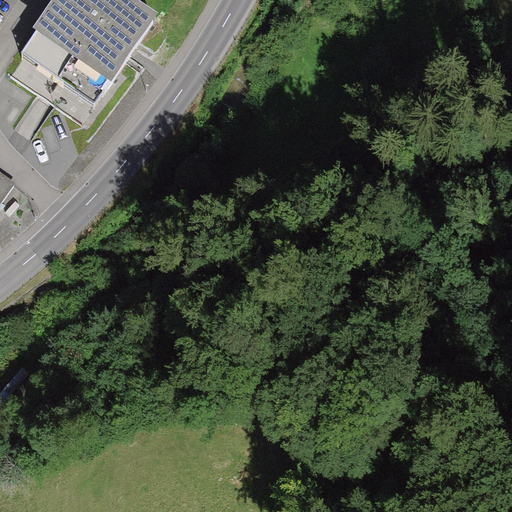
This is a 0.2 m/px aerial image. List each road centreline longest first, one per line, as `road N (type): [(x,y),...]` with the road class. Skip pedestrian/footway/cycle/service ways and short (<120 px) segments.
road 1 (track): [(0,429),(100,325),(362,148),(511,118)]
road 2 (tertiary): [(67,225),(172,102),(238,0)]
